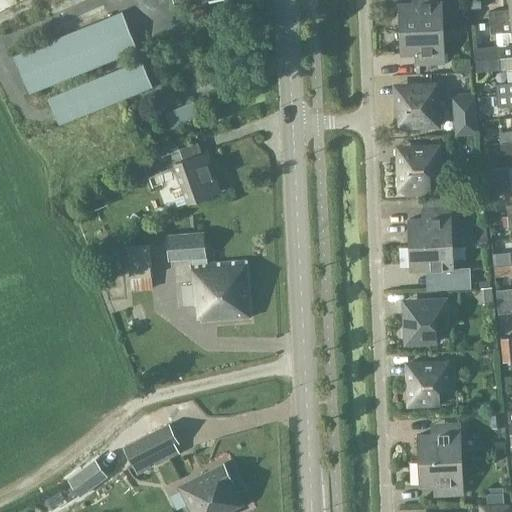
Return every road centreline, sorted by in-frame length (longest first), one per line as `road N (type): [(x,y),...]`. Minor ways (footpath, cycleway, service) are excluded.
road 1 (residential): [(386,511),(371,120)]
road 2 (tertiary): [(309,511),(293,121)]
road 3 (track): [(303,367),(139,402),(51,473),(0,502)]
road 4 (tertiary): [(293,121),(287,0)]
road 5 (residential): [(371,120),(366,0)]
